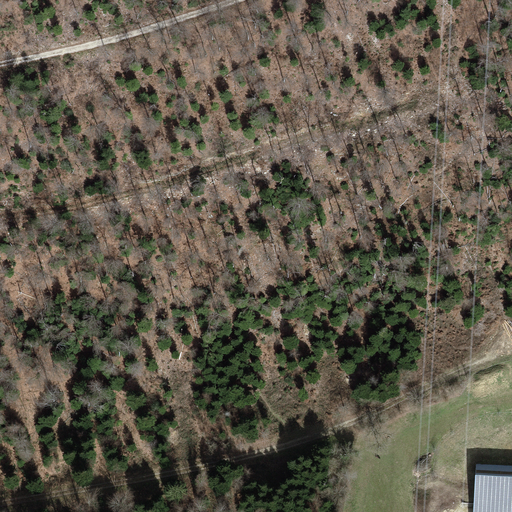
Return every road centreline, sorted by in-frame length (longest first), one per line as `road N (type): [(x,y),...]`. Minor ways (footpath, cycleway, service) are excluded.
road 1 (track): [(511,347),(289,443),(0,502)]
road 2 (track): [(0,217),(87,203),(413,98)]
road 3 (track): [(0,64),(140,32),(234,0)]
